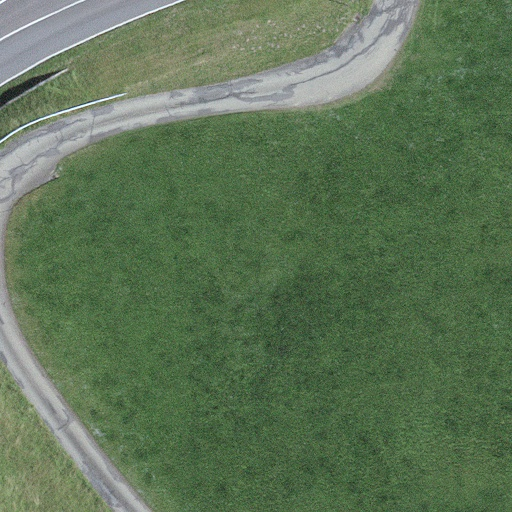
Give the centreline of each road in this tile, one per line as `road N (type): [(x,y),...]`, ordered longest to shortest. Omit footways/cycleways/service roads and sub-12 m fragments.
road 1 (track): [(393,0),(351,76),(90,123),(22,158),(0,179)]
road 2 (track): [(0,338),(122,511)]
